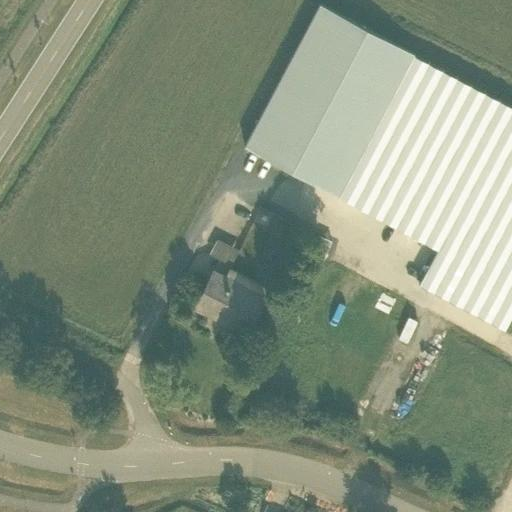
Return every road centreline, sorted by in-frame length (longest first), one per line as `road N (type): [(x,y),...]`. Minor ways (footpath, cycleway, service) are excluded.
road 1 (unknown): [(181,448),(144,419),(130,363),(143,322),(202,216),(230,195),(304,197),(360,230),(430,303),(511,350)]
road 2 (unclassified): [(401,511),(278,464),(132,467)]
road 3 (tertiary): [(0,138),(88,0)]
road 4 (unclassified): [(0,444),(79,464),(132,467)]
